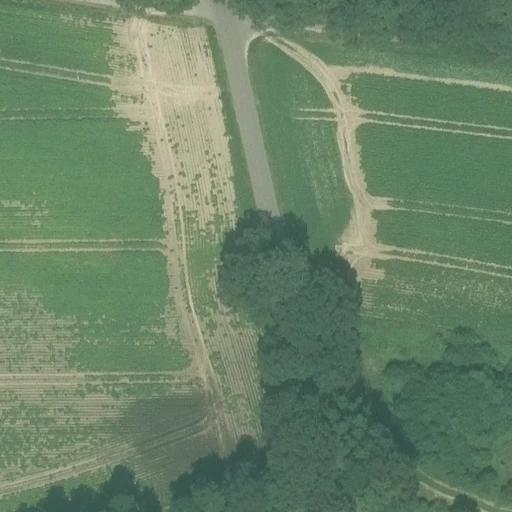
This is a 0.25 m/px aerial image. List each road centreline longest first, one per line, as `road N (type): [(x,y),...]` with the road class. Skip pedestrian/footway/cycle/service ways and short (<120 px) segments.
road 1 (residential): [(351,511),(298,351),(220,13)]
road 2 (residential): [(511,56),(220,13)]
